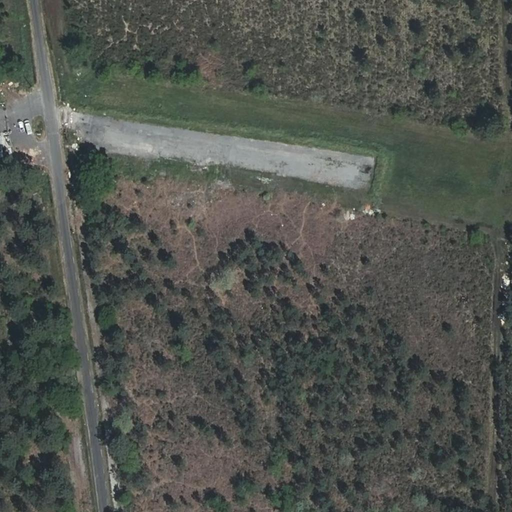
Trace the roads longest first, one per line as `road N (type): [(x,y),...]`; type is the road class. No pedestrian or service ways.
road 1 (track): [(0,88),(67,79),(511,149)]
road 2 (residential): [(55,0),(113,433),(116,511)]
road 3 (track): [(509,148),(490,511)]
